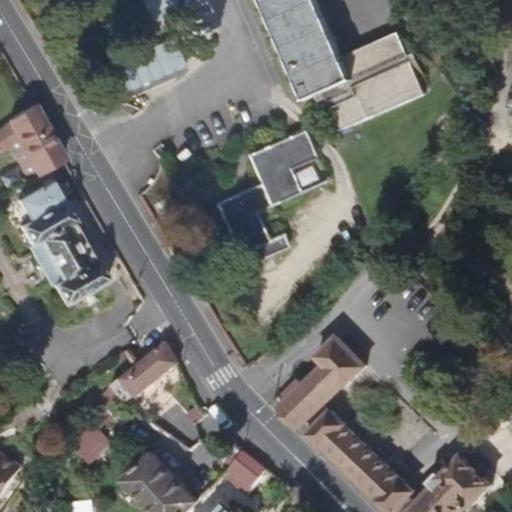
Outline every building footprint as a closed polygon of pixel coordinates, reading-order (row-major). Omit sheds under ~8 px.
[(268,0),(308,92),(319,87),(336,127),(423,90),(400,37),(349,61),(343,49),(322,0),(268,0)] [(349,61),(400,37),(396,26),(343,49),(349,61)] [(50,135),(34,106),(0,131),(0,153),(21,138),(41,172),(63,159),(50,135)] [(301,189),(290,164),(315,153),(303,125),(244,151),(256,183),(212,202),(237,258),(252,251),(256,261),(287,248),(281,234),(273,238),(260,207),(301,189)] [(107,282),(51,181),(18,199),(30,220),(20,226),(31,247),(28,248),(50,288),(53,287),(63,306),(107,282)] [(302,424),(364,361),(334,333),(315,352),(324,361),(304,382),(300,378),(277,400),(302,424)] [(137,399),(178,364),(164,339),(121,380),(137,399)] [(415,491),(332,410),(311,432),(393,511),(461,511),(465,508),(469,511),(491,489),(463,460),(444,479),(439,474),(431,483),(435,487),(412,509),(405,502),(415,491)] [(254,486),(269,468),(246,449),(231,466),(231,467),(254,486)] [(0,505),(26,471),(0,451),(0,505)] [(199,499),(155,454),(124,484),(150,511),(189,511),(201,501),(199,499)] [(240,511),(239,509),(235,511),(232,511),(209,489),(199,499),(201,501),(189,511),(240,511)]
